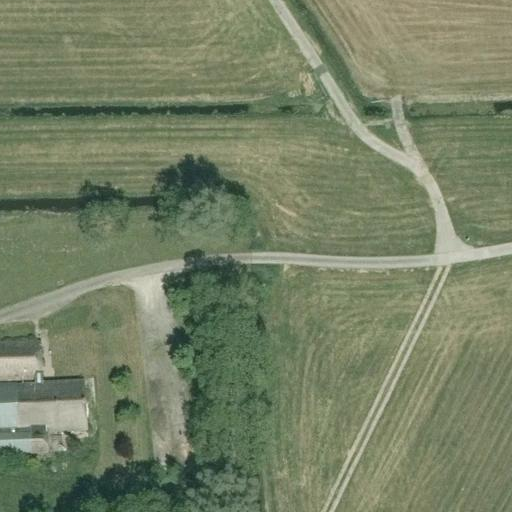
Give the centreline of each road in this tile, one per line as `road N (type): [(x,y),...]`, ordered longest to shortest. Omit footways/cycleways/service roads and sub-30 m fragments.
road 1 (unclassified): [(445,258),(176,261),(80,286),(33,310)]
road 2 (unclassified): [(416,167),(356,129),(318,68)]
